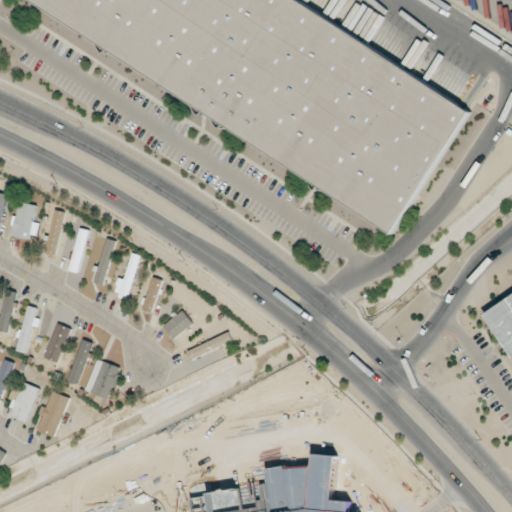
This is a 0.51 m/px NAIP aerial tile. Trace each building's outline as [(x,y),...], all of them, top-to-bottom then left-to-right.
[(34,0),(299,0),(473,114),(393,235),(34,0)] [(13,235),(37,238),(39,223),(34,222),(37,205),(19,202),(13,235)] [(45,254),(54,256),(65,212),(56,209),(45,254)] [(90,230),(81,228),(69,270),(79,272),(90,230)] [(125,279),(119,277),(115,293),(129,297),(141,255),(132,252),(125,279)] [(154,312),(161,279),(151,277),(144,310),(154,312)] [(16,292),(5,291),(0,328),(0,330),(10,332),(16,292)] [(511,354),(486,317),(511,298),(511,354)] [(17,351),(27,353),(37,318),(36,318),(38,308),(29,305),(17,351)] [(164,325),(174,338),(193,323),(183,310),(164,325)] [(70,327),(56,323),(46,358),(60,362),(70,327)] [(94,341),(85,337),(69,381),(78,385),(94,341)] [(0,371),(0,399),(14,362),(5,359),(0,371)] [(111,399),(122,368),(99,359),(87,390),(111,399)] [(17,380),(9,398),(15,401),(9,414),(27,422),(40,391),(17,380)] [(56,437),(71,397),(52,390),(42,415),(44,415),(38,430),(56,437)] [(0,463),(8,454),(0,448),(0,463)]
